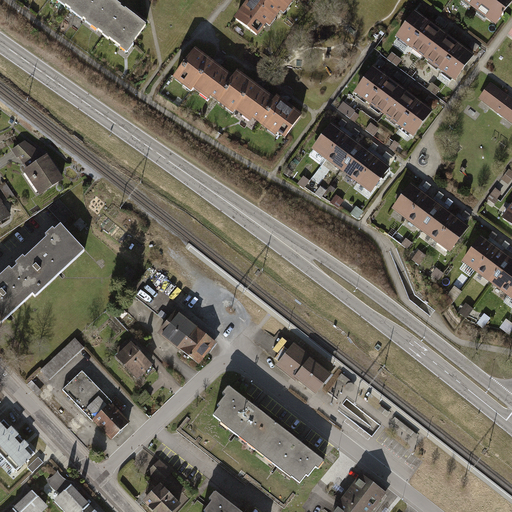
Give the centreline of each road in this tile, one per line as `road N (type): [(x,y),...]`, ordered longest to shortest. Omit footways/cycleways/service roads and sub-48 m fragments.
road 1 (residential): [(95,480),(214,367),(235,360),(432,511)]
road 2 (primary): [(168,162),(507,422)]
road 3 (primary): [(511,403),(318,254),(168,162)]
road 4 (primary): [(168,162),(0,44)]
road 5 (residential): [(95,480),(0,380)]
